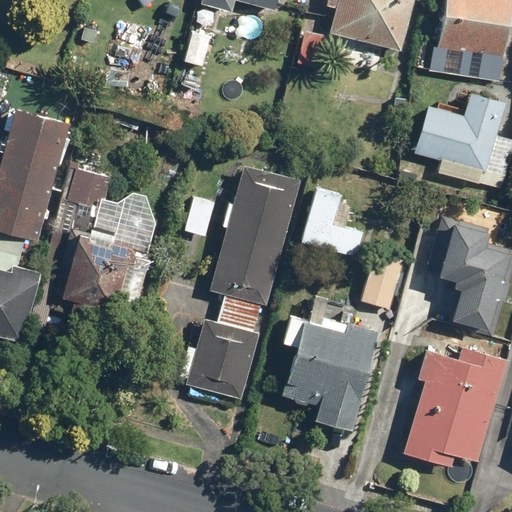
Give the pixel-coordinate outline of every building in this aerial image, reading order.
[(202,0),(202,1),(232,10),(235,0),(242,0),(274,10),(277,0),(202,0)] [(413,0),(327,0),(326,5),(336,8),(330,30),(400,49),(413,0)] [(500,77),(511,0),(446,0),(439,50),(462,54),(460,71),(500,77)] [(324,31),(300,25),(292,60),(316,65),(324,31)] [(464,111),(428,101),(414,152),(486,170),(505,98),(469,89),(464,111)] [(70,119),(16,104),(0,158),(0,332),(20,337),(39,267),(19,262),(26,235),(37,238),(70,119)] [(300,177),(244,161),(208,288),(225,293),(217,319),(201,314),(181,381),(241,398),(260,330),(254,328),(262,300),(265,301),(300,177)] [(343,190),(316,184),(302,238),(357,253),(363,228),(345,224),(350,204),(340,202),(343,190)] [(204,233),(213,197),(194,193),(185,228),(204,233)] [(483,223),(442,211),(426,268),(455,276),(454,283),(461,285),(451,320),(495,332),(511,269),(511,247),(485,241),(489,227),(482,226),(483,223)] [(131,246),(78,231),(61,291),(114,306),(131,246)] [(390,306),(404,257),(374,249),(361,299),(390,306)] [(296,349),(369,368),(380,326),(349,317),(346,328),(305,317),(296,349)] [(477,457),(508,354),(463,341),(459,355),(427,346),(418,375),(425,377),(404,449),(453,463),(457,451),(477,457)] [(315,418),(353,428),(369,368),(296,349),(284,394),(319,404),(315,418)]
